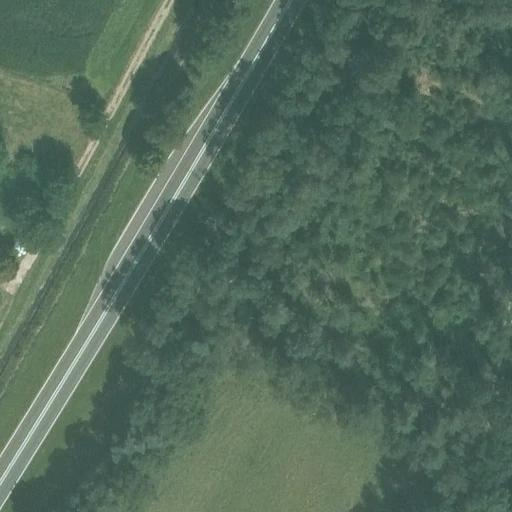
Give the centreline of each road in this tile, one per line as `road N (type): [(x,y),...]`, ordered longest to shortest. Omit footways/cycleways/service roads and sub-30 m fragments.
road 1 (trunk): [(0,469),(288,0)]
road 2 (track): [(457,511),(511,320)]
